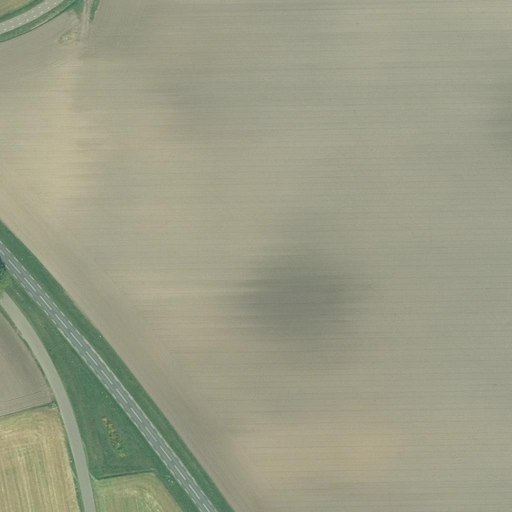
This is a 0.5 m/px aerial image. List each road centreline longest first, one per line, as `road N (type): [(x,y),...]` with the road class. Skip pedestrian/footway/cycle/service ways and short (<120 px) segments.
road 1 (secondary): [(208,511),(0,250)]
road 2 (unclassified): [(89,511),(53,379),(0,295)]
